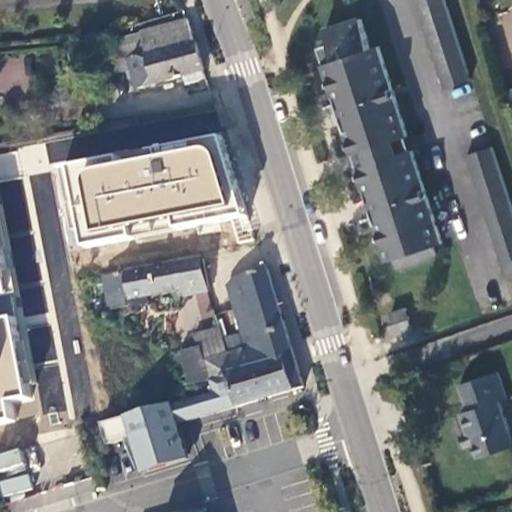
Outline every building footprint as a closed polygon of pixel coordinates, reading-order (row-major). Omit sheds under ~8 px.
[(471,82),(444,0),(415,0),(445,90),(471,82)] [(370,47),(359,17),(323,28),(327,42),(319,45),(352,151),(406,133),(378,45),(370,47)] [(140,34),(118,39),(134,91),(185,74),(188,82),(202,78),(185,20),(139,31),(140,34)] [(87,249),(249,217),(224,137),(69,166),(87,249)] [(411,149),(357,165),(387,258),(400,254),(403,263),(434,253),(432,244),(440,241),(411,149)] [(466,157),(505,279),(511,276),(511,205),(494,149),(466,157)] [(37,384),(0,202),(0,424),(17,421),(13,404),(34,401),(30,385),(37,384)] [(181,296),(206,291),(200,258),(176,262),(180,289),(181,296)] [(176,262),(102,275),(108,309),(130,305),(128,299),(143,296),(144,296),(180,289),(176,262)] [(225,285),(243,350),(249,369),(282,360),(291,391),(301,388),(266,268),(262,270),(231,278),(231,281),(225,285)] [(145,305),(143,296),(128,299),(130,305),(130,308),(145,305)] [(409,319),(387,325),(391,337),(412,331),(409,319)] [(218,327),(194,335),(198,348),(203,362),(227,355),(218,327)] [(198,348),(178,354),(188,386),(206,381),(208,380),(203,362),(198,348)] [(249,369),(243,350),(227,355),(203,362),(208,380),(226,375),(249,369)] [(249,369),(226,375),(235,407),(291,391),(282,360),(249,369)] [(497,374),(460,387),(469,412),(461,415),(467,436),(470,435),(474,447),(478,459),(511,446),(511,445),(499,404),(507,401),(497,374)] [(225,410),(235,407),(226,375),(208,380),(206,381),(188,386),(190,395),(130,413),(97,423),(104,446),(129,438),(139,470),(186,455),(177,425),(217,413),(225,410)] [(463,449),(474,447),(470,435),(467,436),(460,438),(463,449)] [(20,447),(0,452),(0,494),(1,497),(32,489),(20,447)] [(186,455),(139,470),(141,476),(188,461),(186,455)]
